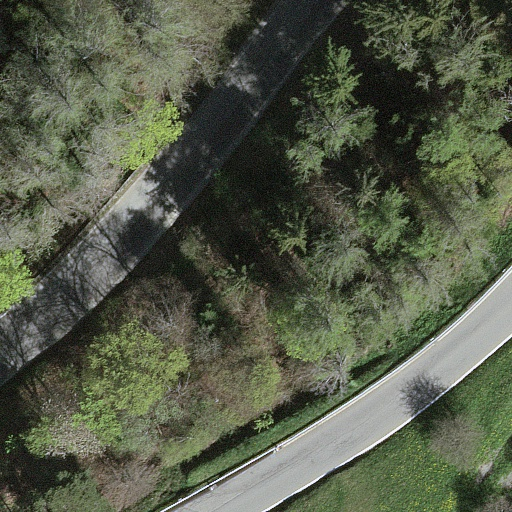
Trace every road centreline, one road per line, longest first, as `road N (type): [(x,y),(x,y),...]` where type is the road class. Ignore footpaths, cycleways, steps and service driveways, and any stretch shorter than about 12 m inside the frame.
road 1 (tertiary): [(315,0),(67,296),(0,353)]
road 2 (tertiary): [(222,511),(439,368),(511,302)]
